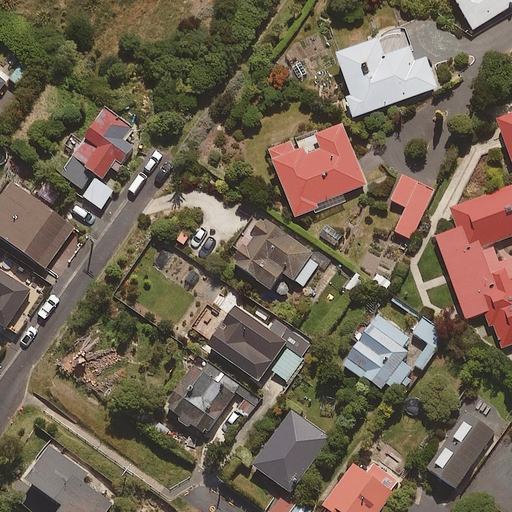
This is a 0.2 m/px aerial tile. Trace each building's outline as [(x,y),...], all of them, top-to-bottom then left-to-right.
[(511,0),(451,0),(471,32),(511,7),(511,0)] [(416,64),(405,34),(335,58),(349,98),(342,100),(349,120),(436,90),(426,61),(416,64)] [(36,70),(24,61),(11,80),(23,89),(36,70)] [(0,91),(8,82),(0,75),(0,91)] [(83,142),(77,137),(68,151),(74,155),(60,178),(81,192),(91,175),(102,182),(110,169),(116,172),(132,148),(124,143),(132,130),(103,111),(83,142)] [(511,158),(511,186),(456,208),(463,227),(438,237),(465,308),(511,290),(511,286),(496,244),(511,237),(511,295),(502,299),(511,326),(511,115),(498,121),(511,158)] [(365,186),(341,126),(293,146),(292,142),(266,153),(295,222),(331,207),(328,202),(365,186)] [(434,191),(401,176),(390,202),(405,209),(394,233),(411,241),(434,191)] [(113,193),(94,181),(82,199),(101,211),(113,193)] [(76,229),(14,185),(0,204),(0,235),(47,269),(76,229)] [(320,263),(257,220),(227,264),(269,293),(281,274),(302,289),(320,263)] [(326,224),(318,237),(337,249),(345,236),(326,224)] [(32,291),(0,270),(0,324),(15,334),(27,315),(20,311),(32,291)] [(205,349),(258,384),(283,347),(302,359),(311,345),(276,320),(269,331),(234,307),(205,349)] [(409,339),(376,316),(341,367),(380,393),(385,385),(395,393),(410,370),(401,364),(407,354),(401,350),(409,339)] [(428,346),(414,366),(423,373),(449,336),(424,318),(412,335),(428,346)] [(261,398),(200,355),(162,410),(203,439),(228,404),(248,417),(261,398)] [(330,441),(291,413),(251,468),(290,496),(330,441)] [(493,436),(465,416),(425,471),(454,492),(493,436)] [(378,456),(395,433),(381,423),(365,446),(378,456)] [(89,474),(53,448),(29,483),(65,509),(62,511),(108,511),(114,505),(83,483),(89,474)] [(378,511),(402,478),(377,460),(366,476),(352,466),(322,509),(325,511),(378,511)]
